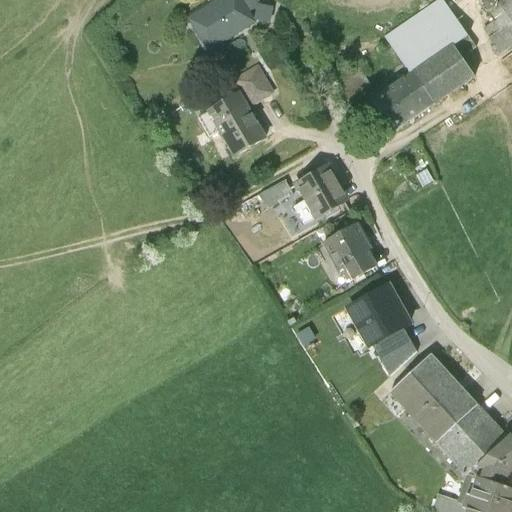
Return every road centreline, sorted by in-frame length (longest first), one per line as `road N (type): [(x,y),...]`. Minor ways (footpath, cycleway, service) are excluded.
road 1 (residential): [(511,386),(454,332),(398,254),(357,177),(289,0)]
road 2 (track): [(357,177),(497,78),(464,0)]
